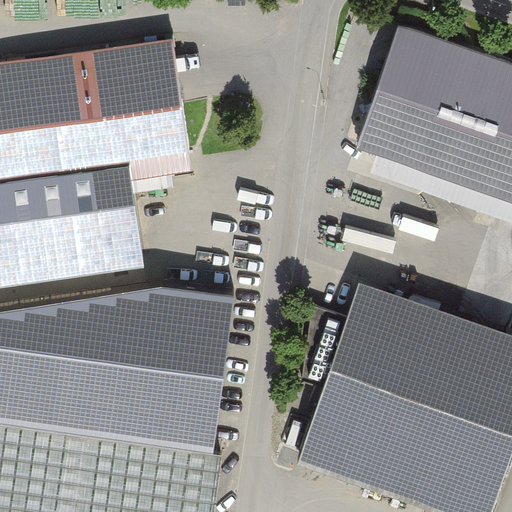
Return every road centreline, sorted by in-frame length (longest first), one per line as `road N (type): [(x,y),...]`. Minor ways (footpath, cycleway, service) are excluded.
road 1 (unclassified): [(251,511),(320,0)]
road 2 (unknown): [(316,31),(122,9),(0,21)]
